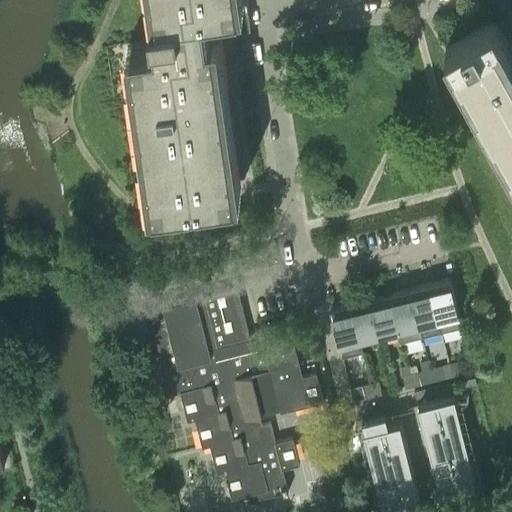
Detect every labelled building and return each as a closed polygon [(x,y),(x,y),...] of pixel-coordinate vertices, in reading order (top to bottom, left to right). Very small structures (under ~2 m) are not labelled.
[(155,37),(132,40),(154,199),(192,194),(198,193),(205,192),(236,188),(214,30),(214,27),(247,23),(244,0),(240,0),(239,0),(155,0),(157,11),(155,11),(150,12),(152,27),(154,27),(155,37)] [(493,14),(444,42),(446,44),(448,43),(454,54),(511,157),(511,47),(509,42),(511,40),(511,38),(497,12),(493,14)] [(462,326),(450,277),(429,282),(442,331),(462,326)] [(442,331),(429,282),(410,287),(422,336),(442,331)] [(323,399),(316,370),(302,374),(288,318),(259,325),(260,329),(249,332),(237,285),(204,293),(205,297),(197,299),(195,295),(162,303),(165,314),(151,318),(158,347),(161,347),(162,351),(141,356),(152,397),(180,391),(187,419),(195,417),(202,445),(210,443),(217,471),(224,469),(231,496),(257,490),(259,497),(283,491),(288,490),(282,466),(299,462),(294,443),(277,447),(271,421),(262,423),(259,413),(279,408),(280,410),(323,399)] [(390,292),(399,329),(402,341),(422,336),(410,287),(390,292)] [(390,292),(371,297),(380,334),(399,329),(390,292)] [(371,297),(351,302),(361,339),(380,334),(371,297)] [(330,307),(339,344),(342,356),(363,351),(361,339),(351,302),(330,307)] [(428,360),(420,362),(422,370),(430,368),(428,360)] [(457,361),(450,363),(453,374),(460,372),(457,361)] [(453,374),(450,363),(430,368),(433,379),(453,374)] [(413,384),(410,372),(408,364),(400,366),(402,375),(405,386),(413,384)] [(421,382),(418,371),(410,372),(413,384),(421,382)] [(475,375),(459,379),(462,391),(478,387),(475,375)] [(378,380),(371,382),(374,394),(381,392),(378,380)] [(366,396),(374,394),(371,382),(363,384),(366,396)] [(460,413),(455,393),(417,402),(423,423),(460,413)] [(465,433),(460,413),(423,423),(427,442),(465,433)] [(406,439),(401,419),(364,428),(369,449),(406,439)] [(469,452),(465,433),(427,442),(432,461),(469,452)] [(411,459),(406,439),(369,449),(374,468),(411,459)] [(475,473),(469,452),(432,461),(438,483),(455,479),(475,473)] [(416,479),(411,459),(374,468),(379,488),(416,479)] [(421,499),(416,479),(379,488),(384,509),(421,499)]
